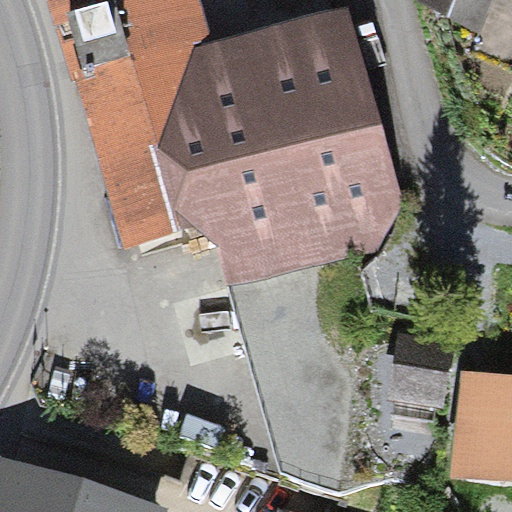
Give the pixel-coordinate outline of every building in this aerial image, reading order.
[(50,0),(59,32),(70,29),(169,0),(50,0)] [(131,245),(219,220),(221,219),(208,176),(187,100),(178,72),(190,69),(170,0),(169,0),(70,29),(131,245)] [(427,0),(426,4),(475,24),(485,0),(427,0)] [(236,279),(236,281),(325,256),(379,240),(393,216),(340,27),(248,53),(190,69),(178,72),(187,100),(208,176),(221,219),(219,220),(236,279)] [(367,404),(325,256),(236,281),(236,279),(234,280),(290,480),(339,495),(384,483),(362,405),(367,404)] [(421,330),(418,346),(405,345),(396,400),(437,404),(447,334),(421,330)] [(511,393),(473,389),(464,471),(511,476),(511,393)] [(128,511),(9,477),(0,505),(0,511),(128,511)]
